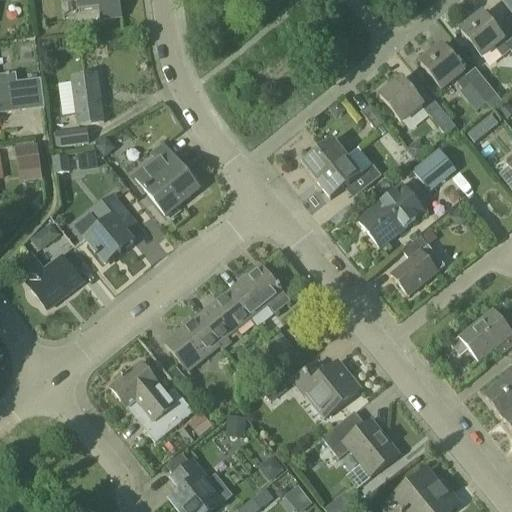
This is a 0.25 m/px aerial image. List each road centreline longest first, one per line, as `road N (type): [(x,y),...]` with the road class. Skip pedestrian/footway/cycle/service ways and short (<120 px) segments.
road 1 (residential): [(51,385),(272,205)]
road 2 (residential): [(511,504),(380,349)]
road 3 (residential): [(241,164),(394,42)]
road 4 (residential): [(241,164),(185,90),(167,0)]
road 5 (residential): [(380,349),(272,205)]
road 6 (residential): [(138,511),(117,465),(51,385)]
road 7 (residential): [(380,349),(499,253)]
